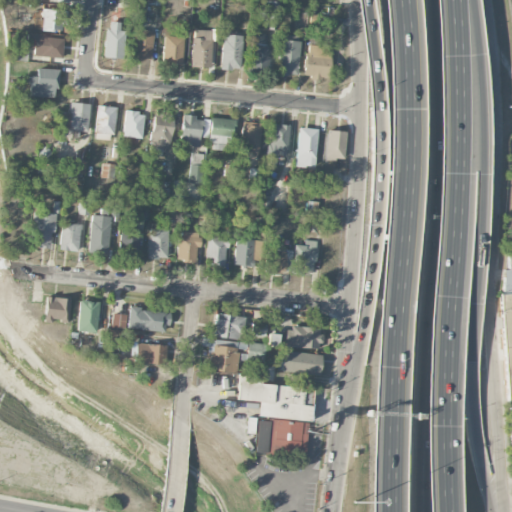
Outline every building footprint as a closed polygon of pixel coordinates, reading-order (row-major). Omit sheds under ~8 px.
[(263,15),(269,16),(269,29),(277,30),(278,2),(264,1),(263,15)] [(65,11),(42,9),(40,30),(63,32),(65,11)] [(122,58),(123,31),(119,31),(120,22),(106,22),(104,58),(122,58)] [(151,61),(152,31),(133,30),(131,60),(151,61)] [(210,68),(211,30),(192,30),(191,67),(210,68)] [(251,69),(268,70),(269,43),(266,43),(266,33),(252,33),(251,69)] [(63,38),(26,34),(25,45),(34,46),(32,56),(61,59),(63,38)] [(241,35),(221,35),(220,69),(240,70),(241,35)] [(183,37),(163,36),(162,64),(182,65),(183,37)] [(296,77),(300,39),(281,37),(276,75),(296,77)] [(329,79),(330,46),(306,45),(304,78),(329,79)] [(57,69),(36,69),(36,77),(29,76),(28,97),(56,98),(57,69)] [(87,132),(89,104),(70,103),(69,113),(59,113),(57,137),(69,138),(69,130),(87,132)] [(115,107),(97,106),(93,139),(112,141),(115,107)] [(122,136),(141,139),(144,113),(125,111),(122,136)] [(173,115),(153,113),(148,155),(162,157),(163,148),(169,149),(173,115)] [(198,146),(201,121),(194,120),(195,116),(183,115),(179,143),(198,146)] [(231,144),(232,119),(210,118),(209,150),(222,150),(222,144),(231,144)] [(240,151),(258,152),(260,123),(241,122),(240,151)] [(286,158),(288,125),(269,125),(267,157),(286,158)] [(296,167),(315,167),(316,129),(297,128),(296,167)] [(344,160),(345,131),(325,131),(324,159),(344,160)] [(201,183),(203,154),(191,153),(189,183),(201,183)] [(85,174),(86,160),(66,160),(66,173),(85,174)] [(114,165),(102,163),(100,178),(112,179),(114,165)] [(109,199),(101,198),(98,215),(106,216),(109,199)] [(89,202),(78,202),(78,215),(89,215),(89,202)] [(147,220),(147,209),(136,208),(136,219),(147,220)] [(30,246),(52,247),(54,213),(31,212),(30,246)] [(109,216),(89,216),(89,253),(108,254),(109,216)] [(59,251),(79,251),(80,224),(60,223),(59,251)] [(139,229),(118,229),(117,256),(138,257),(139,229)] [(147,259),(166,259),(167,230),(148,230),(147,259)] [(226,238),(215,238),(215,231),(206,231),(205,266),(225,266),(226,238)] [(196,262),(198,232),(178,232),(177,262),(196,262)] [(253,266),(254,241),(234,240),(233,265),(253,266)] [(304,246),(293,245),(292,274),(314,274),(314,241),(304,241),(304,246)] [(511,382),(511,346),(511,345),(511,249),(507,250),(507,270),(502,270),(502,294),(501,294),(504,390),(511,390),(511,382)] [(292,255),(266,250),(262,270),(289,274),(292,255)] [(43,321),(68,322),(69,299),(44,297),(43,321)] [(96,332),(97,302),(78,301),(77,332),(96,332)] [(127,330),(167,332),(168,311),(128,309),(127,330)] [(111,328),(125,328),(126,315),(111,314),(111,328)] [(242,316),(213,314),(212,338),(241,340),(242,316)] [(264,325),(251,324),(251,335),(264,336),(264,325)] [(319,349),(320,328),(284,327),(284,347),(319,349)] [(165,364),(166,345),(135,344),(135,364),(165,364)] [(246,360),(260,360),(260,344),(246,344),(246,360)] [(320,355),(282,351),(281,371),(319,375),(320,355)] [(260,385),(260,378),(238,376),(236,401),(258,402),(257,417),(310,421),(312,389),(260,385)] [(306,454),(308,422),(267,419),(265,451),(306,454)]
